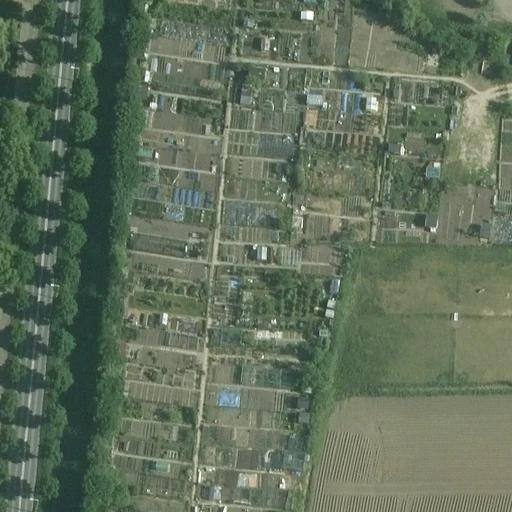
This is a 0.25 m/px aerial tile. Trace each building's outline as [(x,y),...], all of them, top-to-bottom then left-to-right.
[(250,69),(249,82),(265,83),(266,71),(250,69)] [(243,89),(241,104),(250,105),(252,90),(243,89)] [(366,101),(365,113),(375,113),(376,101),(366,101)] [(328,303),(326,310),(334,312),(335,304),(328,303)] [(326,313),(324,320),(332,321),(333,314),(326,313)] [(300,399),(300,407),(307,407),(308,399),(300,399)]
